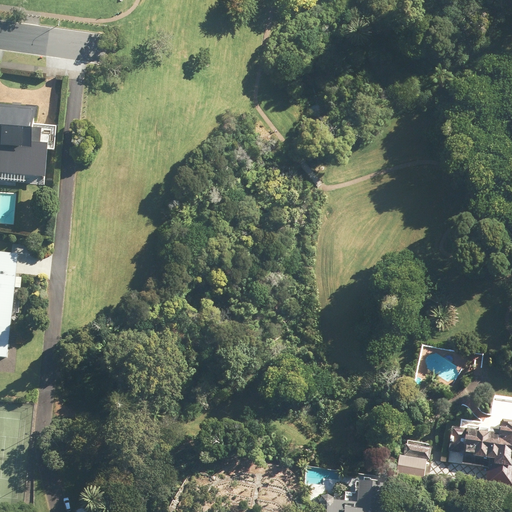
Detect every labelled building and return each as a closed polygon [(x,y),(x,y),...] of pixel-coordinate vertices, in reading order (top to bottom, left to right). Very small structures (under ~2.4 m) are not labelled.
[(0,179),(48,182),(50,151),(58,151),(59,127),(40,126),(41,107),(0,104),(0,179)] [(21,253),(0,250),(0,360),(12,361),(18,289),(23,290),(24,278),(19,278),(21,253)] [(511,422),(503,422),(502,430),(457,426),(455,453),(476,455),(476,458),(497,460),(495,480),(511,481),(511,422)] [(437,448),(407,443),(406,451),(435,456),(437,448)] [(426,459),(401,454),(397,477),(422,482),(426,459)] [(387,511),(389,481),(347,478),(346,491),(345,500),(330,499),(329,511),(387,511)]
